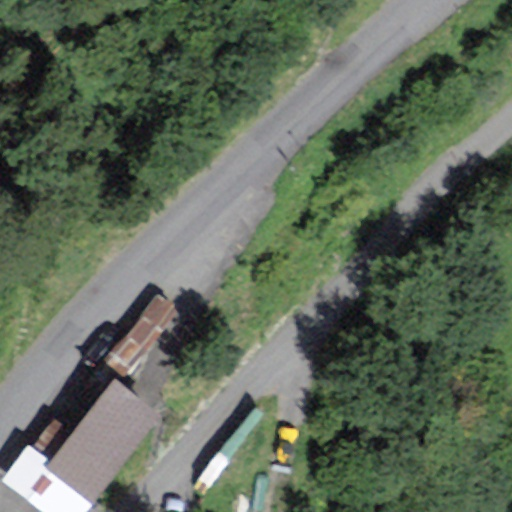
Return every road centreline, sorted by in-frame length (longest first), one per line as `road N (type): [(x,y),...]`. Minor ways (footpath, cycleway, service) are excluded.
road 1 (residential): [(0,429),(104,298),(426,0)]
road 2 (residential): [(131,511),(427,191),(511,117)]
